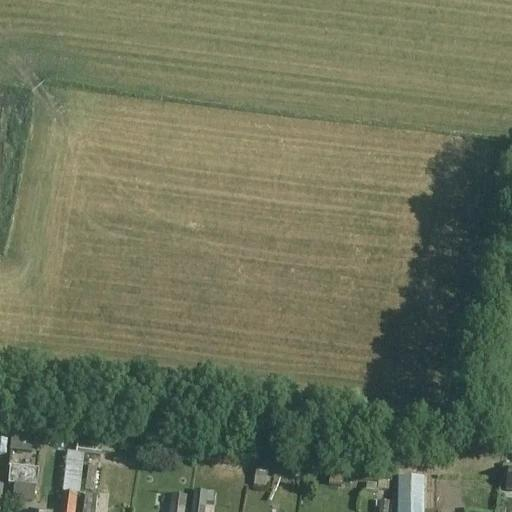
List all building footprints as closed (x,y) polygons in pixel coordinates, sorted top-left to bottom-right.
[(496,438),(509,439),(510,426),(497,426),(496,438)] [(12,437),(10,453),(31,456),(33,440),(12,437)] [(76,447),(75,456),(76,456),(84,456),(101,458),(101,454),(101,453),(102,448),(76,445),(76,447)] [(101,453),(101,454),(115,455),(115,448),(102,447),(102,448),(101,453)] [(8,486),(13,487),(12,498),(35,501),(37,486),(38,471),(10,468),(8,486)] [(88,468),(84,492),(93,493),(96,469),(88,468)] [(266,481),(267,472),(256,471),(255,479),(266,481)] [(329,477),(328,488),(340,489),(341,478),(329,477)] [(398,478),(397,511),(425,511),(426,479),(398,478)] [(388,493),(389,484),(378,483),(378,486),(366,485),(365,493),(378,494),(378,492),(388,493)] [(6,486),(5,499),(12,499),(12,498),(13,487),(8,486),(6,486)] [(104,502),(105,494),(93,493),(84,492),(83,503),(98,505),(99,501),(104,502)] [(194,493),(191,511),(204,511),(205,505),(213,506),(214,496),(194,493)] [(62,496),(60,511),(74,511),(76,498),(62,496)] [(171,498),(169,511),(184,511),(186,500),(171,498)] [(290,511),(292,504),(277,502),(276,511),(290,511)]
